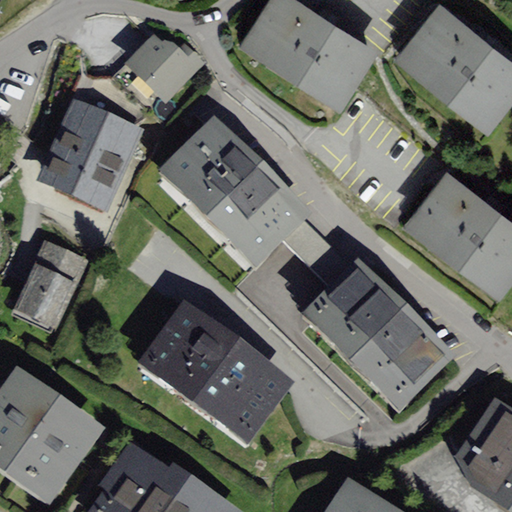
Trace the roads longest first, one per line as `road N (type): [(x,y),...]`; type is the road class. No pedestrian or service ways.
road 1 (residential): [(497,352),(416,425),(358,440),(171,276)]
road 2 (residential): [(497,352),(213,102)]
road 3 (residential): [(198,19),(225,67),(255,97),(306,132),(343,139),(395,181)]
road 4 (residential): [(0,54),(64,14),(101,3),(198,19)]
